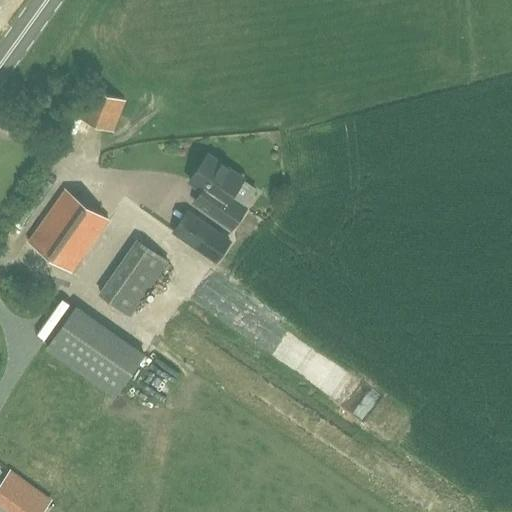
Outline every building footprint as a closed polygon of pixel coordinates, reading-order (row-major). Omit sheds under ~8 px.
[(113,131),(124,101),(90,88),(79,118),(113,131)] [(242,179),(207,154),(189,180),(210,195),(202,208),(231,228),(246,208),(230,197),(242,179)] [(72,271),(108,219),(65,189),(29,241),(72,271)] [(188,212),(174,231),(216,261),(230,241),(188,212)] [(138,240),(101,293),(130,314),(168,261),(138,240)] [(214,312),(230,289),(210,275),(194,299),(214,312)] [(144,355),(76,307),(47,348),(115,396),(144,355)] [(165,400),(172,384),(155,376),(147,392),(165,400)] [(41,511),(49,501),(11,473),(0,487),(0,502),(13,511),(41,511)]
